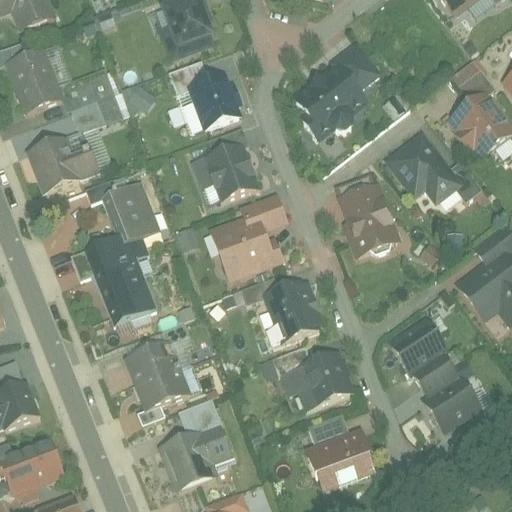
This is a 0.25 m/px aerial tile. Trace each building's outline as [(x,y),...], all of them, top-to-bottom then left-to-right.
[(0,0),(0,22),(12,18),(20,38),(58,23),(49,0),(0,0)] [(166,0),(170,9),(162,12),(169,32),(159,35),(172,70),(206,57),(203,47),(223,39),(208,0),(166,0)] [(479,0),(437,0),(453,20),(479,0)] [(47,54),(5,69),(25,121),(66,105),(47,54)] [(342,69),(295,105),(327,146),(374,111),(342,69)] [(228,79),(188,94),(205,140),(245,125),(228,79)] [(511,84),(503,91),(511,102),(511,84)] [(131,121),(154,117),(149,91),(127,95),(131,121)] [(511,127),(489,98),(448,129),(482,174),(511,150),(511,127)] [(245,136),(192,154),(196,166),(250,148),(245,136)] [(424,139),(385,169),(415,209),(426,201),(436,213),(464,192),(424,139)] [(29,160),(45,203),(84,188),(82,182),(100,175),(91,153),(73,159),(68,145),(29,160)] [(248,149),(205,165),(222,212),(266,196),(248,149)] [(145,188),(102,204),(111,227),(118,246),(126,243),(129,251),(163,238),(145,188)] [(382,190),(339,206),(348,229),(344,231),(358,268),(405,250),(382,190)] [(211,237),(231,291),(288,270),(283,257),(275,259),(268,241),(292,232),(280,200),(241,215),(244,224),(238,227),(211,237)] [(178,238),(185,257),(201,251),(195,232),(178,238)] [(95,283),(114,332),(153,317),(129,251),(126,243),(118,246),(74,263),(83,288),(95,283)] [(511,264),(505,255),(454,292),(481,328),(496,317),(511,337),(511,336),(511,264)] [(309,285),(264,302),(283,353),(328,336),(309,285)] [(189,308),(180,312),(185,327),(194,324),(189,308)] [(432,323),(389,351),(410,384),(453,356),(432,323)] [(158,342),(129,354),(132,362),(161,350),(158,342)] [(128,365),(148,419),(191,403),(170,349),(128,365)] [(340,357),(299,372),(315,416),(356,401),(340,357)] [(0,375),(0,379),(8,397),(27,389),(18,368),(0,375)] [(465,382),(422,410),(444,443),(487,414),(465,382)] [(41,424),(28,391),(0,401),(0,433),(3,432),(5,437),(41,424)] [(315,450),(350,440),(345,421),(310,430),(315,450)] [(161,454),(178,499),(220,483),(214,469),(237,460),(225,429),(161,454)] [(364,436),(306,457),(322,499),(379,478),(364,436)] [(22,462),(0,470),(0,502),(3,510),(69,485),(53,445),(20,458),(22,462)] [(80,511),(77,503),(54,511),(80,511)]
